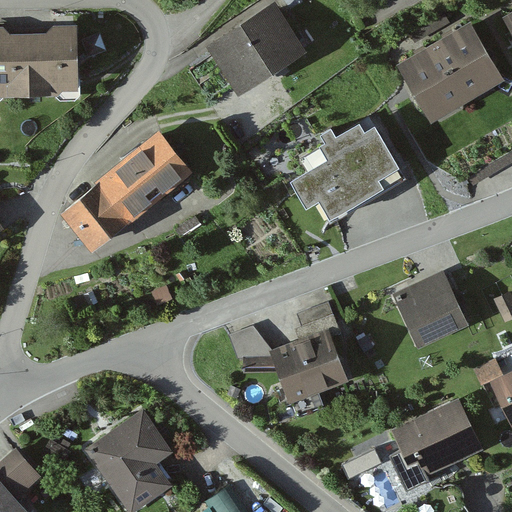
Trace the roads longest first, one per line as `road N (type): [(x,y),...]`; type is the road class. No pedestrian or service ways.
road 1 (residential): [(131,346),(511,201)]
road 2 (residential): [(164,42),(154,66),(69,165),(5,372)]
road 3 (residential): [(131,346),(332,511)]
road 4 (residential): [(17,392),(131,346)]
